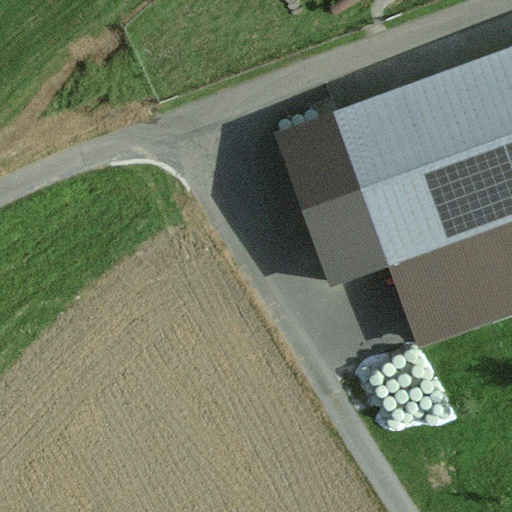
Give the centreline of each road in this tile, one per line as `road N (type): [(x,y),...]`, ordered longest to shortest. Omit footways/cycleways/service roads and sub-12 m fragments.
road 1 (track): [(489,0),(0,195)]
road 2 (track): [(408,511),(332,391),(189,121)]
